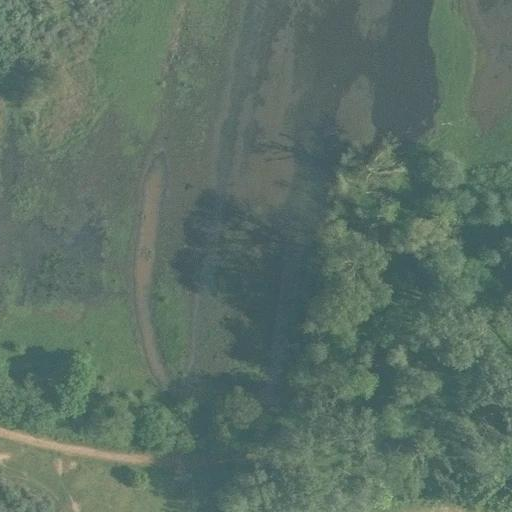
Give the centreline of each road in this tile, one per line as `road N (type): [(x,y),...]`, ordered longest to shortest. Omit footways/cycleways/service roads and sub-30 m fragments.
road 1 (track): [(209,467),(511,475)]
road 2 (track): [(209,467),(142,464),(0,429)]
